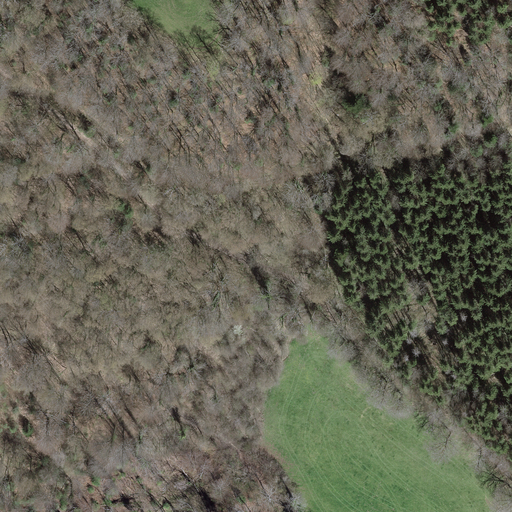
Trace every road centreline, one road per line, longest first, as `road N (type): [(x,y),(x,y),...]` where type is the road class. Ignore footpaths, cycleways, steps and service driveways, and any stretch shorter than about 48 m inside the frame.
road 1 (track): [(511,485),(363,366),(333,316),(283,273),(155,220),(68,167),(0,94)]
road 2 (track): [(0,330),(195,414),(284,511)]
